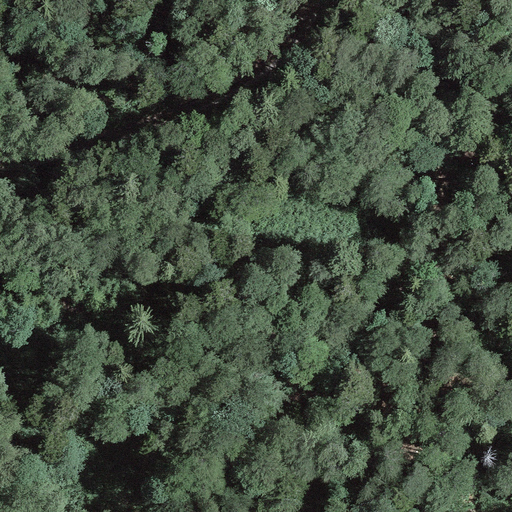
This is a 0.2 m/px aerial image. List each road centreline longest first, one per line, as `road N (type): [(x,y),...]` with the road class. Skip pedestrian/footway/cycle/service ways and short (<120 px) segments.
road 1 (track): [(511,138),(461,161),(421,257),(388,305),(239,471),(181,511)]
road 2 (track): [(332,0),(266,67),(230,90),(65,158),(0,169)]
